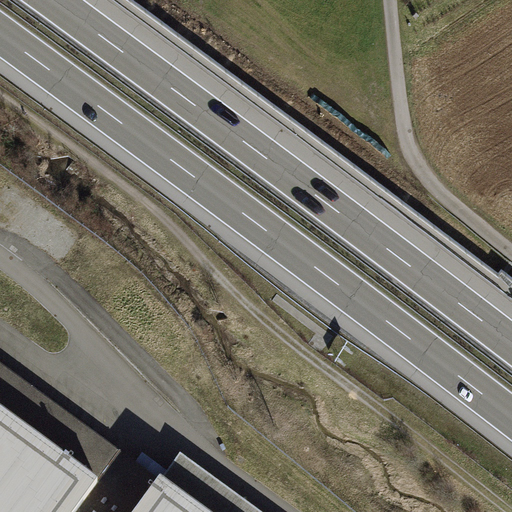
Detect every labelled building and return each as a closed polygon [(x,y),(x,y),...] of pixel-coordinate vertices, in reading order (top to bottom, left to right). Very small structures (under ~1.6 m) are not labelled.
[(10,183),(0,196),(0,215),(61,261),(80,236),(10,183)] [(130,276),(108,297),(144,335),(166,314),(130,276)] [(169,319),(141,347),(165,371),(193,343),(169,319)] [(0,366),(0,511),(139,511),(160,484),(0,366)] [(199,511),(160,484),(139,511),(199,511)]
